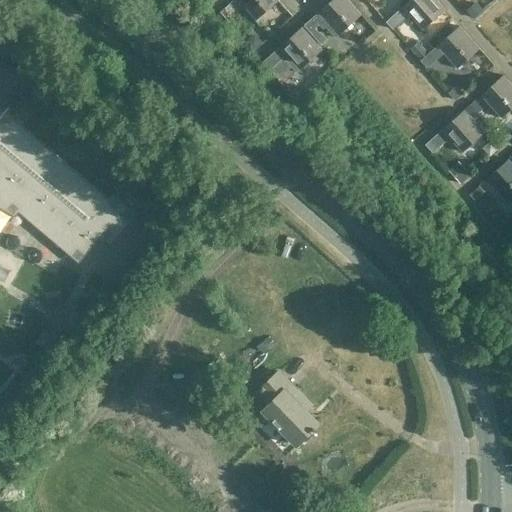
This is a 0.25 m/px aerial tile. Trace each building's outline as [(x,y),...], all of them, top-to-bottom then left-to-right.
[(240,0),(256,18),(276,0),(240,0)] [(348,0),(331,0),(319,11),(304,25),(321,45),(327,39),(320,32),(319,33),(315,28),(319,24),(323,29),(325,27),(335,37),(361,14),(348,0)] [(392,29),(410,14),(422,27),(445,7),(438,0),(409,0),(385,22),(392,29)] [(418,41),(410,48),(413,51),(420,60),(460,24),(452,15),(421,43),(418,41)] [(460,24),(420,60),(427,68),(444,52),(457,67),(480,46),(460,24)] [(296,72),(300,68),(311,59),(314,63),(326,52),(302,26),(263,61),(270,69),(282,58),(287,61),(296,72)] [(501,115),(511,105),(511,82),(504,73),(481,94),(501,115)] [(0,203),(7,208),(17,214),(21,210),(79,259),(98,237),(109,243),(135,213),(114,195),(111,199),(6,110),(12,103),(11,102),(0,115),(0,203)] [(432,152),(450,136),(462,150),(484,130),(465,108),(424,144),(432,152)] [(506,199),(511,194),(511,160),(509,157),(486,177),(506,199)] [(61,340),(43,329),(35,343),(53,353),(61,340)] [(258,404),(263,410),(297,444),(319,423),(307,411),(313,405),(279,370),(258,390),(265,397),(258,404)] [(240,371),(222,388),(231,397),(248,380),(240,371)]
